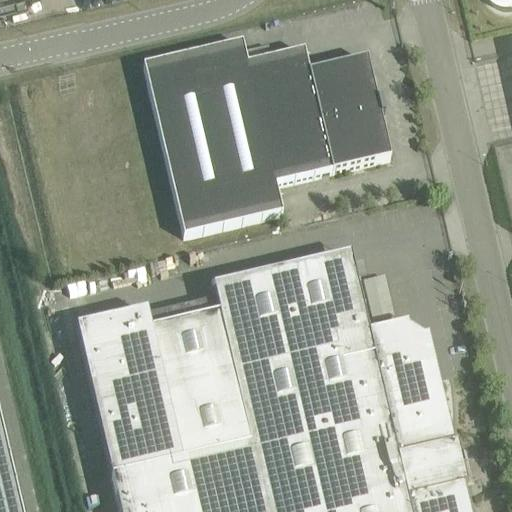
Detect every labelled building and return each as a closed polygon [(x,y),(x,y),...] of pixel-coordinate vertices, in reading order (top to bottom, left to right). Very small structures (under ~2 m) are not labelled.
[(511,11),(511,0),(486,0),(489,4),(492,7),(495,9),(499,11),(503,12),(507,12),(511,11)] [(332,176),(370,167),(390,162),(366,62),(309,75),(304,53),(247,67),(242,46),(142,69),(183,240),(282,217),(275,189),(332,175),(332,176)] [(345,287),(339,261),(212,291),(218,318),(150,334),(145,314),(75,330),(117,511),(463,511),(458,491),(466,489),(456,447),(448,449),(423,341),(408,332),(369,341),(356,285),(345,287)] [(384,278),(362,283),(372,324),(372,323),(373,328),(388,325),(387,320),(393,319),(384,278)] [(0,511),(16,511),(0,440),(0,511)]
